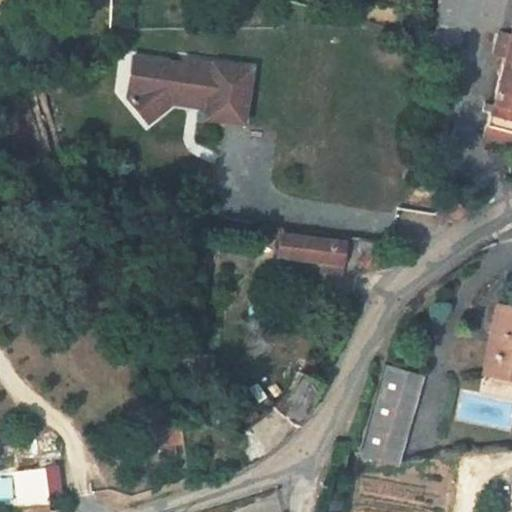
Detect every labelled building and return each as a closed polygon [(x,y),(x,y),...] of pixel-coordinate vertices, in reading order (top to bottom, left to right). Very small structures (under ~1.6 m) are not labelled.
[(481,0),(447,0),(447,14),(444,39),(463,44),(461,17),(480,15),(481,0)] [(511,0),(481,0),(480,15),(476,25),(504,31),(500,53),(511,56),(511,59),(510,66),(511,66),(511,0)] [(476,25),(480,15),(461,17),(463,44),(471,46),(476,25)] [(138,99),(142,103),(152,95),(157,71),(176,75),(179,64),(146,58),(138,99)] [(219,105),(218,114),(216,122),(254,129),(264,76),(197,63),(196,68),(179,64),(176,75),(157,71),(152,95),(142,103),(158,124),(182,106),(192,99),(219,105)] [(511,99),(511,66),(510,66),(503,97),(511,99)] [(511,142),(511,99),(503,97),(493,138),(511,142)] [(182,106),(218,114),(219,105),(192,99),(182,106)] [(308,238),(305,259),(373,268),(375,247),(308,238)] [(391,244),(390,256),(413,259),(414,247),(391,244)] [(511,328),(498,394),(511,397),(511,328)] [(191,380),(224,385),(226,368),(194,363),(191,380)] [(319,385),(326,373),(309,365),(299,385),(282,400),(284,401),(252,426),(253,454),(261,451),(281,442),(307,420),(299,415),(319,385)] [(454,394),(453,372),(436,372),(437,394),(454,394)] [(423,478),(410,474),(431,385),(393,376),(372,466),(410,475),(407,485),(420,489),(423,478)] [(190,428),(180,428),(151,432),(155,452),(190,446),(190,428)] [(155,452),(151,432),(140,434),(143,454),(155,452)] [(18,499),(43,496),(40,470),(15,473),(18,499)]
